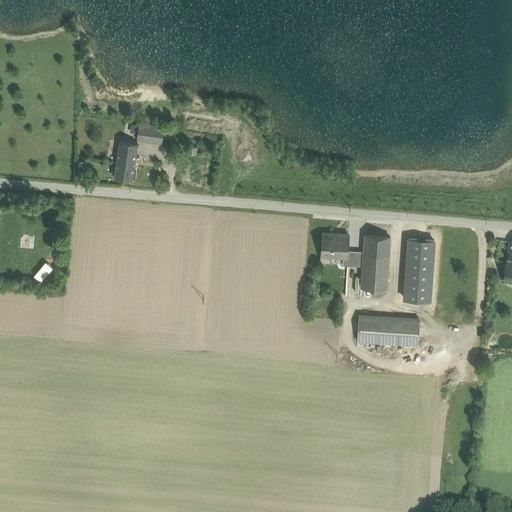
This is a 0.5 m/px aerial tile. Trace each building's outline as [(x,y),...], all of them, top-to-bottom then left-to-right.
[(137,140),(139,123),(130,122),(128,139),(137,140)] [(163,128),(140,124),(138,138),(161,142),(163,128)] [(138,142),(120,140),(114,177),(132,180),(138,142)] [(422,232),(406,231),(402,272),(416,273),(418,273),(422,233),(422,232)] [(349,234),(323,233),(321,255),(343,256),(347,256),(347,250),(349,234)] [(422,233),(418,273),(426,274),(430,234),(422,233)] [(390,237),(365,235),(364,251),(363,265),(361,287),(387,289),(390,237)] [(356,251),(347,250),(347,256),(343,256),(343,264),(355,265),(356,251)] [(364,251),(356,251),(355,265),(363,265),(364,251)] [(426,274),(418,273),(416,273),(414,288),(416,288),(424,289),(426,274)] [(414,288),(399,287),(398,303),(415,305),(416,288),(414,288)] [(424,289),(416,288),(415,305),(423,305),(424,289)] [(419,319),(359,315),(358,340),(417,344),(419,319)]
